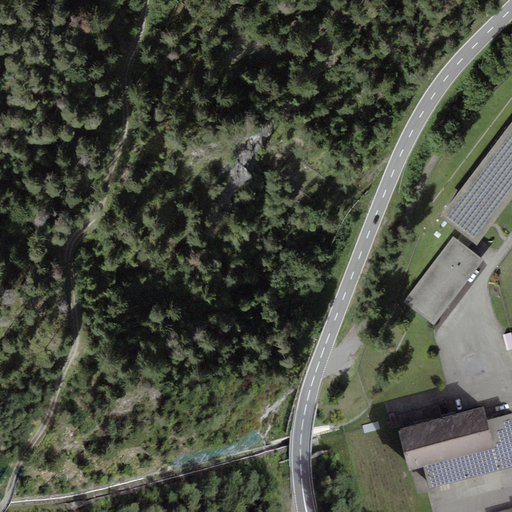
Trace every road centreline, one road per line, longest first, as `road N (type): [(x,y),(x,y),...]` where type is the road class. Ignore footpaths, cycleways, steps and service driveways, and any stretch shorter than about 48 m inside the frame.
road 1 (primary): [(511,9),(436,89),(389,180),(307,397),(300,451),(306,511)]
road 2 (track): [(0,506),(46,423),(74,346),(67,260),(71,242),(105,206),(127,133),(124,80),(147,0)]
